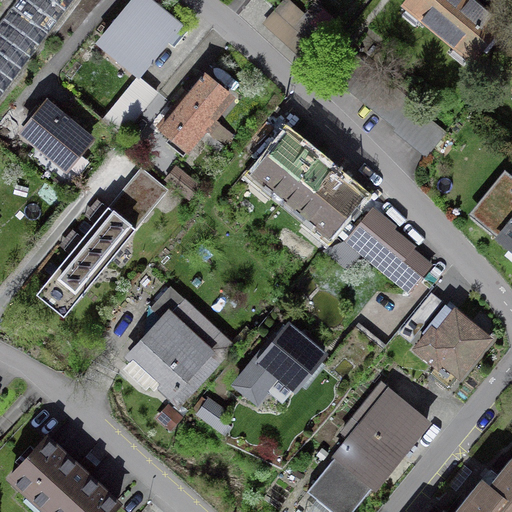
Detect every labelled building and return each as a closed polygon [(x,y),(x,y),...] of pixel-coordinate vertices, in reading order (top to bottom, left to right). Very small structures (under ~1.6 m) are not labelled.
[(0,98),(73,0),(15,0),(0,21),(0,98)] [(131,0),(102,35),(144,70),(180,26),(165,13),(148,0),(131,0)] [(309,62),(324,46),(330,40),(324,35),(337,22),(316,3),(304,16),(286,0),(284,0),(280,5),(265,22),(309,62)] [(472,59),(501,25),(471,0),(408,0),(405,4),(472,59)] [(331,73),(396,126),(394,129),(427,155),(445,132),(421,111),(422,109),(349,49),(331,73)] [(195,89),(179,108),(224,145),(232,135),(210,116),(228,94),(206,76),(203,79),(201,78),(200,80),(202,81),(195,89)] [(156,93),(137,78),(103,120),(122,135),(156,93)] [(67,123),(65,125),(44,107),(34,120),(25,131),(67,166),(88,140),(67,123)] [(224,145),(179,108),(170,119),(161,130),(170,137),(167,141),(184,155),(200,136),(219,151),(224,145)] [(255,173),(329,234),(360,195),(324,166),(286,135),(255,173)] [(199,186),(176,166),(166,179),(189,198),(199,186)] [(141,167),(108,206),(135,229),(168,189),(141,167)] [(511,175),(510,174),(474,218),(511,249),(511,175)] [(63,316),(71,306),(135,229),(108,206),(44,284),(36,294),(63,316)] [(353,231),(345,241),(360,253),(409,293),(429,269),(409,253),(411,250),(401,241),(390,232),(392,229),(370,211),(353,231)] [(350,266),(360,253),(345,241),(328,248),(350,266)] [(233,344),(171,286),(152,306),(165,319),(131,355),(134,358),(129,363),(128,371),(141,384),(148,383),(153,388),(159,382),(170,392),(180,401),(233,344)] [(441,301),(431,293),(399,332),(410,340),(441,301)] [(470,356),(484,338),(472,328),(468,325),(469,323),(445,304),(422,332),(427,336),(417,348),(437,364),(430,372),(448,388),(472,357),(470,356)] [(258,355),(259,356),(237,383),(257,400),(265,389),(282,403),(321,354),(303,339),(300,331),(295,333),(284,324),(258,355)] [(324,365),(352,387),(383,348),(355,326),(324,365)] [(332,511),(351,511),(427,420),(382,383),(342,432),(350,438),(307,491),(332,511)] [(193,408),(225,433),(234,420),(202,397),(193,408)] [(181,418),(172,410),(162,421),(171,429),(181,418)] [(10,477),(48,511),(108,511),(118,502),(85,472),(47,437),(10,477)] [(511,511),(511,457),(500,472),(490,484),(482,478),(454,511),(511,511)] [(332,511),(317,499),(305,511),(332,511)]
